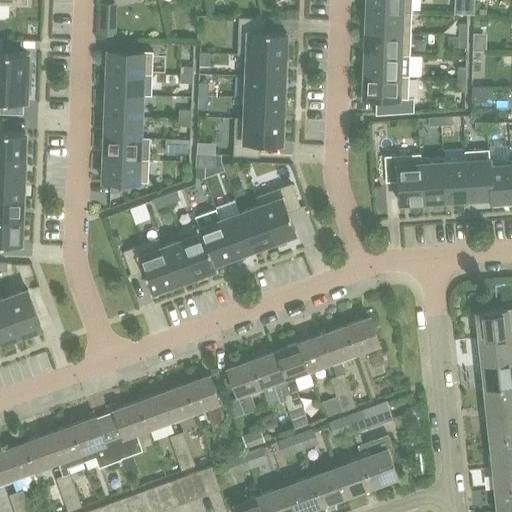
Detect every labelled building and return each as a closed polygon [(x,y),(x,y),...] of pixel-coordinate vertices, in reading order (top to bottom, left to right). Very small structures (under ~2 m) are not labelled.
[(366,0),(366,9),(402,11),(411,11),(411,0),(366,0)] [(460,0),(460,13),(474,13),(473,0),(460,0)] [(54,3),(55,14),(72,14),(72,2),(54,3)] [(161,12),(161,4),(140,4),(141,13),(161,12)] [(298,19),(298,10),(286,9),(286,18),(298,19)] [(366,9),(365,31),(410,33),(411,11),(402,11),(366,9)] [(429,26),(458,26),(458,14),(429,14),(429,26)] [(247,53),(285,55),(286,31),(266,30),(264,30),(264,17),(252,17),(239,16),(237,53),(247,53)] [(316,37),(336,36),(335,18),(315,19),(316,37)] [(100,35),(113,35),(114,22),(101,22),(100,35)] [(458,22),(458,35),(466,35),(467,23),(458,22)] [(410,33),(365,31),(364,52),(400,54),(410,54),(410,33)] [(466,35),(458,35),(457,47),(466,47),(466,35)] [(0,75),(30,77),(31,61),(28,61),(28,52),(1,51),(2,38),(0,38),(0,75)] [(143,72),(142,74),(152,74),(153,51),(108,49),(107,71),(143,72)] [(199,51),(199,65),(210,65),(210,51),(199,51)] [(364,74),(399,75),(400,65),(400,54),(364,52),(364,74)] [(247,53),(246,75),(284,76),(285,55),(247,53)] [(180,66),(180,74),(192,75),(193,66),(180,66)] [(457,66),(456,78),(464,78),(465,66),(457,66)] [(107,71),(106,92),(142,94),(142,74),(143,72),(107,71)] [(180,82),(192,83),(192,75),(180,74),(180,82)] [(409,76),(399,75),(364,74),(363,96),(408,98),(409,76)] [(29,92),(30,77),(0,75),(0,99),(26,101),(26,92),(29,92)] [(284,76),(246,75),(245,95),(245,96),(283,98),(284,76)] [(464,78),(456,78),(456,90),(464,90),(464,78)] [(197,94),(207,95),(208,81),(198,81),(197,94)] [(142,94),(106,92),(105,114),(141,116),(142,94)] [(207,108),(207,95),(197,94),(197,108),(207,108)] [(244,118),(282,119),(283,98),(245,96),(245,100),(244,118)] [(179,109),(178,117),(191,118),(191,109),(179,109)] [(105,114),(104,136),(140,137),(141,116),(105,114)] [(440,116),(441,124),(453,123),(452,115),(440,116)] [(428,124),(441,124),(440,116),(428,116),(428,124)] [(0,154),(24,155),(25,131),(3,130),(3,117),(0,117),(0,154)] [(191,118),(178,117),(178,126),(190,126),(191,118)] [(281,143),(282,119),(244,118),(235,117),(233,152),(233,154),(259,155),(259,150),(259,142),(269,143),(281,143)] [(474,129),(486,129),(486,121),(474,121),(474,129)] [(486,121),(486,129),(498,129),(498,121),(486,121)] [(140,137),(104,136),(104,157),(139,159),(139,157),(140,137)] [(164,153),(189,154),(190,139),(165,138),(164,153)] [(466,159),(468,197),(490,196),(491,199),(491,200),(488,160),(489,159),(488,154),(488,148),(465,150),(466,159)] [(205,166),(206,153),(196,153),(195,166),(205,166)] [(215,154),(206,153),(205,166),(215,167),(215,154)] [(399,202),(423,200),(420,159),(420,157),(420,153),(384,155),(386,177),(386,181),(398,180),(399,202)] [(0,154),(0,175),(23,177),(24,155),(0,154)] [(445,199),(443,161),(443,156),(441,156),(430,157),(420,157),(420,159),(423,200),(445,199)] [(139,159),(104,157),(103,179),(110,180),(119,180),(147,181),(148,158),(139,157),(139,159)] [(488,160),(491,200),(511,198),(511,187),(510,158),(502,159),(489,159),(488,160)] [(445,199),(468,197),(466,159),(443,161),(445,199)] [(223,164),(228,177),(236,174),(232,161),(223,164)] [(0,197),(22,198),(23,177),(0,175),(0,197)] [(45,175),(44,189),(58,191),(60,177),(45,175)] [(118,192),(119,180),(110,180),(110,192),(118,192)] [(260,204),(274,240),(296,231),(288,211),(300,206),(291,183),(291,182),(257,195),(260,204)] [(176,190),(163,195),(167,203),(179,199),(176,190)] [(167,203),(163,195),(152,199),(155,207),(167,203)] [(0,218),(21,220),(22,198),(0,197),(0,218)] [(253,247),(274,240),(260,204),(240,212),(253,247)] [(220,219),(233,255),(253,247),(240,212),(220,219)] [(0,218),(0,242),(20,244),(21,220),(0,218)] [(213,262),(233,255),(220,219),(199,227),(215,267),(213,262)] [(194,275),(215,267),(199,227),(198,222),(178,230),(181,239),(194,275)] [(174,282),(161,246),(157,237),(123,250),(132,274),(144,270),(152,290),(174,282)] [(162,246),(161,246),(174,282),(194,275),(181,239),(162,246)] [(6,296),(20,334),(41,327),(27,288),(6,296)] [(0,341),(20,334),(6,296),(0,298),(0,341)] [(479,337),(511,333),(511,307),(476,312),(479,337)] [(369,315),(345,324),(355,351),(367,347),(374,365),(385,361),(378,343),(379,342),(369,315)] [(345,324),(322,333),(332,359),(337,374),(329,377),(335,393),(350,388),(344,372),(346,372),(341,356),(355,351),(345,324)] [(299,341),(308,368),(332,359),(322,333),(299,341)] [(511,333),(479,337),(481,362),(511,358),(511,353),(511,344),(511,333)] [(84,335),(45,347),(52,368),(91,355),(84,335)] [(283,394),(289,410),(303,405),(298,390),(299,389),(294,373),(308,368),(299,341),(275,350),(285,376),(290,391),(283,394)] [(261,385),(284,377),(285,376),(275,350),(252,358),(261,385)] [(249,389),(261,385),(252,358),(228,367),(237,394),(238,393),(245,412),(256,408),(249,389)] [(511,358),(481,362),(484,387),(511,384),(511,358)] [(209,373),(185,382),(195,409),(207,405),(213,423),(225,419),(218,400),(219,400),(209,373)] [(302,376),(304,390),(320,388),(318,373),(302,376)] [(185,382),(162,391),(171,417),(195,409),(185,382)] [(511,384),(484,387),(487,412),(511,409),(511,384)] [(350,388),(335,393),(342,411),(356,406),(350,388)] [(162,391),(138,399),(148,426),(171,417),(162,391)] [(124,434),(114,437),(121,456),(128,474),(139,470),(133,452),(142,449),(136,430),(148,426),(138,399),(114,408),(124,434)] [(346,414),(352,431),(370,424),(392,417),(386,400),(364,408),(346,414)] [(289,410),(295,428),(309,423),(303,405),(289,410)] [(511,409),(487,412),(490,438),(511,435),(511,409)] [(95,414),(71,423),(85,460),(97,456),(100,464),(121,456),(114,437),(105,441),(95,414)] [(328,421),(334,437),(352,431),(346,414),(328,421)] [(71,423),(48,432),(58,458),(56,459),(62,474),(69,471),(67,467),(85,460),(71,423)] [(296,433),(301,449),(319,443),(313,426),(296,433)] [(242,435),(246,447),(265,440),(261,428),(242,435)] [(169,435),(175,451),(190,446),(184,430),(169,435)] [(48,432),(25,440),(34,467),(56,459),(58,458),(48,432)] [(278,439),(284,456),(301,449),(296,433),(278,439)] [(357,446),(361,457),(371,485),(397,475),(388,449),(392,447),(388,435),(357,446)] [(511,435),(490,438),(492,463),(511,460),(511,435)] [(25,440),(1,449),(11,475),(34,467),(25,440)] [(245,451),(251,467),(268,461),(262,445),(245,451)] [(175,451),(181,469),(196,464),(190,446),(175,451)] [(1,449),(0,448),(0,479),(11,475),(1,449)] [(227,458),(233,474),(251,467),(245,451),(227,458)] [(337,465),(348,493),(371,485),(361,457),(337,465)] [(511,460),(492,463),(495,488),(511,486),(511,460)] [(201,468),(210,492),(221,488),(212,464),(201,468)] [(312,475),(322,503),(348,493),(337,465),(312,475)] [(190,473),(198,496),(210,492),(201,468),(190,473)] [(56,476),(61,492),(76,487),(70,471),(69,471),(62,474),(56,476)] [(178,477),(187,500),(198,496),(190,473),(178,477)] [(286,484),(296,511),(322,503),(312,475),(286,484)] [(167,481),(176,504),(187,500),(178,477),(167,481)] [(156,485),(164,509),(176,504),(167,481),(156,485)] [(260,493),(267,511),(296,511),(286,484),(260,493)] [(144,489),(152,511),(154,511),(164,509),(156,485),(144,489)] [(511,511),(511,486),(495,488),(497,511),(511,511)] [(61,492),(68,510),(82,505),(76,487),(61,492)] [(9,493),(14,509),(29,504),(23,488),(9,493)] [(133,493),(139,511),(152,511),(144,489),(133,493)] [(121,497),(126,511),(139,511),(133,493),(121,497)] [(235,503),(238,511),(267,511),(260,493),(235,503)] [(110,502),(113,511),(126,511),(121,497),(110,502)] [(99,506),(100,511),(113,511),(110,502),(99,506)]
